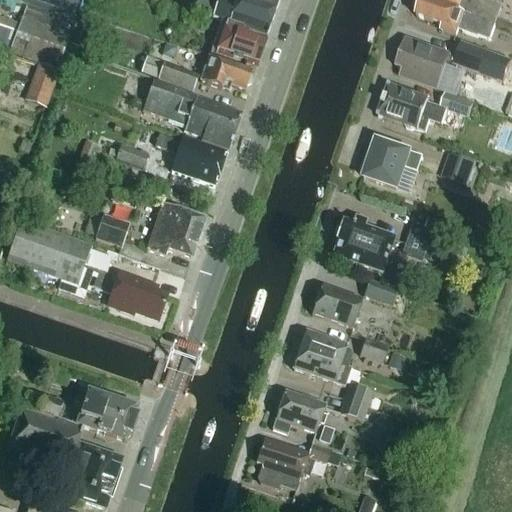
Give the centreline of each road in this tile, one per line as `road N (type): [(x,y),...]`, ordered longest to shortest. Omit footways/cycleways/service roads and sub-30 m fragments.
road 1 (tertiary): [(129,511),(305,0)]
road 2 (residential): [(230,511),(335,198)]
road 3 (residential): [(348,165),(407,0)]
